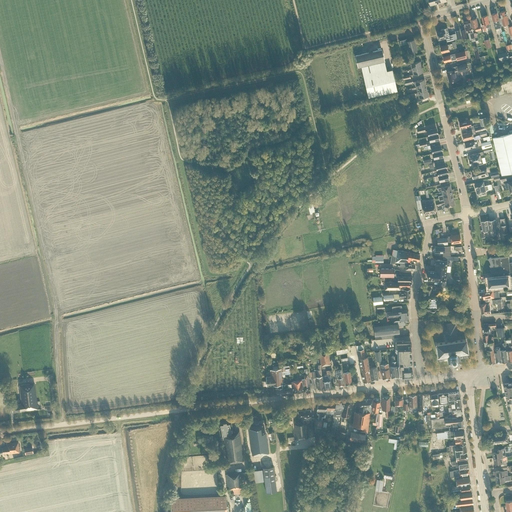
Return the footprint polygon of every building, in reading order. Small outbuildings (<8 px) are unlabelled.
[(502,25),(509,23),(506,10),(500,12),(501,18),(500,18),(502,25)] [(497,13),(491,14),(493,21),(494,26),(495,29),(501,28),(497,13)] [(489,23),(487,15),(481,17),(483,24),(482,25),(483,31),(487,30),(486,27),(490,26),(489,23)] [(476,31),(481,29),(480,25),(478,26),(476,18),(471,19),(473,27),(475,27),(476,31)] [(471,38),(475,37),(474,33),(474,32),(473,32),(470,20),(469,20),(468,19),(465,20),(464,21),(466,30),(469,29),(470,32),(470,33),(471,38)] [(455,34),(449,35),(447,28),(441,30),(442,32),(437,33),(439,40),(446,38),(447,41),(456,39),(455,33),(455,34)] [(414,40),(407,41),(406,39),(399,40),(401,45),(407,43),(409,52),(416,50),(415,46),(416,46),(414,40)] [(449,48),(452,47),(452,44),(448,45),(440,46),(442,53),(450,51),(449,48)] [(386,70),(384,61),(381,49),(355,55),(358,67),(361,66),(368,97),(397,91),(392,69),(386,70)] [(452,60),(454,60),(457,59),(457,60),(467,58),(465,51),(450,54),(450,55),(443,57),(444,62),(447,61),(448,63),(449,64),(452,63),(452,62),(452,60)] [(509,58),(507,52),(498,54),(500,61),(509,58)] [(411,69),(421,67),(420,61),(410,64),(411,69)] [(459,72),(469,69),(468,69),(472,68),(471,63),(458,66),(458,69),(447,72),(449,82),(459,79),(456,70),(459,69),(459,72)] [(413,75),(422,73),(421,67),(411,69),(413,75)] [(416,87),(425,85),(424,79),(414,82),(416,87)] [(467,130),(474,128),(473,125),(471,126),(470,120),(460,123),(461,129),(466,127),(467,130)] [(473,134),(475,133),(474,128),(467,130),(466,130),(467,133),(462,134),(464,140),(474,138),(473,137),(473,134)] [(511,132),(493,137),(502,175),(511,172),(511,132)] [(476,146),(478,146),(477,141),(474,141),(465,144),(466,149),(476,147),(476,146)] [(493,151),(492,146),(483,149),(484,152),(490,151),(490,152),(489,152),(491,159),(495,158),(493,151)] [(480,155),(483,154),(482,152),(469,155),(470,160),(469,162),(470,163),(471,164),(482,161),(480,155)] [(479,177),(488,175),(486,169),(472,172),(473,178),(479,177)] [(501,179),(500,179),(497,180),(498,185),(502,184),(501,181),(511,178),(511,173),(500,176),(501,179)] [(485,190),(488,190),(487,185),(484,186),(483,182),(475,184),(476,188),(477,193),(478,194),(481,193),(481,192),(485,191),(485,190)] [(438,198),(452,195),(451,190),(442,193),(442,195),(438,196),(438,198)] [(430,214),(435,213),(433,204),(430,204),(429,200),(427,200),(430,214)] [(489,235),(498,234),(497,226),(496,226),(495,219),(487,221),(481,221),(483,230),(481,230),(482,237),(485,237),(484,232),(485,232),(484,231),(489,230),(489,235)] [(451,243),(461,242),(460,235),(450,236),(447,236),(448,238),(446,238),(437,239),(437,245),(447,245),(447,242),(451,242),(451,243)] [(450,256),(450,246),(435,246),(435,252),(442,252),(442,256),(450,256)] [(418,261),(420,255),(412,253),(398,250),(397,250),(393,249),(392,256),(396,257),(395,262),(398,262),(409,263),(410,259),(418,261)] [(492,257),(490,257),(488,259),(489,260),(490,262),(490,263),(490,264),(490,265),(489,265),(490,266),(490,267),(491,268),(491,269),(490,270),(489,270),(490,271),(491,272),(491,273),(491,274),(496,274),(497,277),(488,278),(487,278),(488,281),(488,285),(488,288),(489,288),(511,285),(511,262),(509,263),(509,256),(495,257),(493,258),(492,257)] [(428,270),(427,280),(445,281),(447,261),(436,260),(435,271),(428,270)] [(380,268),(380,277),(393,277),(393,268),(380,268)] [(394,273),(394,277),(394,281),(411,282),(412,277),(396,277),(396,273),(394,273)] [(435,287),(432,287),(432,285),(427,285),(427,288),(426,289),(426,303),(425,303),(425,310),(439,309),(438,295),(433,295),(433,294),(431,294),(431,291),(435,291),(435,287)] [(393,295),(383,296),(384,300),(399,299),(399,298),(410,298),(410,289),(401,289),(401,292),(399,292),(399,294),(393,294),(393,295)] [(496,292),(495,292),(493,292),(493,291),(489,291),(479,292),(480,300),(480,299),(488,298),(494,298),(494,297),(499,296),(499,293),(496,294),(496,292)] [(490,307),(489,307),(488,303),(489,303),(488,298),(480,299),(481,303),(480,304),(481,314),(491,313),(490,307)] [(502,308),(501,299),(492,300),(493,303),(498,303),(498,308),(502,308)] [(408,322),(408,310),(402,311),(401,306),(392,307),(392,312),(386,312),(387,317),(399,316),(400,320),(397,320),(396,321),(395,321),(394,321),(394,322),(393,323),(393,324),(374,326),(375,340),(399,337),(399,333),(398,326),(405,325),(404,322),(408,322)] [(454,341),(453,332),(456,332),(456,330),(455,323),(442,325),(443,331),(443,333),(446,333),(447,342),(444,342),(437,343),(436,343),(436,346),(437,353),(438,356),(447,354),(448,361),(450,361),(453,361),(457,360),(459,360),(458,353),(467,351),(467,348),(466,342),(465,339),(454,341)] [(483,327),(483,333),(491,332),(490,326),(496,326),(496,323),(488,324),(488,323),(483,324),(483,327)] [(497,328),(498,336),(505,336),(504,327),(497,328)] [(488,342),(489,342),(489,335),(483,335),(484,342),(484,345),(485,350),(485,353),(487,352),(488,363),(496,362),(494,347),(494,342),(492,342),(488,342)] [(411,346),(410,341),(404,341),(396,341),(396,349),(398,349),(408,348),(408,345),(410,345),(410,346),(411,346)] [(365,357),(363,349),(362,344),(356,345),(358,359),(359,358),(363,382),(371,381),(369,369),(369,368),(367,357),(365,357)] [(328,351),(319,353),(321,365),(330,364),(328,351)] [(399,365),(409,365),(411,365),(411,360),(411,361),(409,361),(409,359),(411,359),(411,355),(409,355),(398,355),(399,365)] [(397,366),(396,361),(395,356),(391,357),(393,366),(389,366),(391,378),(398,377),(397,366)] [(382,379),(390,378),(388,363),(380,364),(382,379)] [(282,383),(281,375),(290,374),(290,367),(282,367),(282,369),(281,369),(270,370),(271,377),(266,377),(266,386),(277,384),(280,384),(280,383),(282,383)] [(369,369),(371,381),(378,379),(376,367),(369,368),(369,369)] [(409,368),(398,369),(399,376),(402,376),(402,377),(412,376),(412,368),(409,368)] [(338,386),(344,385),(342,374),(342,373),(342,369),(335,371),(337,378),(338,386)] [(305,390),(310,389),(306,370),(305,370),(305,375),(301,376),(301,380),(300,380),(301,391),(305,391),(305,390)] [(345,385),(352,384),(350,371),(346,372),(346,370),(343,371),(345,385)] [(331,380),(330,375),(330,372),(327,373),(327,376),(322,376),(323,388),(331,387),(330,381),(331,380)] [(293,393),(301,391),(300,380),(296,381),(292,382),(293,393)] [(292,393),(291,387),(291,383),(284,384),(284,382),(282,383),(280,383),(280,384),(280,388),(283,388),(284,394),(292,393)] [(12,411),(37,408),(34,384),(30,385),(30,384),(19,385),(21,404),(12,405),(12,411)] [(276,395),(284,394),(283,388),(280,388),(280,384),(277,384),(278,388),(276,389),(275,388),(276,395)] [(452,407),(461,406),(460,398),(459,392),(458,391),(447,393),(448,399),(449,407),(452,407)] [(447,393),(438,394),(440,410),(443,410),(443,404),(448,403),(447,393)] [(408,395),(409,406),(410,410),(411,410),(411,412),(417,412),(416,395),(408,395)] [(374,420),(373,420),(372,425),(376,425),(378,412),(380,398),(374,398),(371,411),(376,411),(374,420)] [(372,399),(359,400),(358,407),(359,407),(358,412),(355,411),(353,426),(360,427),(359,431),(367,432),(372,399)] [(348,417),(351,402),(344,401),(341,421),(344,422),(345,417),(348,417)] [(341,414),(342,409),(343,409),(344,402),(336,403),(335,409),(334,414),(341,414)] [(333,413),(335,403),(327,403),(325,413),(333,413)] [(325,410),(326,404),(318,404),(317,410),(316,413),(318,413),(318,418),(314,418),(313,425),(313,426),(321,427),(322,419),(321,419),(322,416),(324,416),(325,410)] [(454,416),(462,415),(462,412),(461,406),(452,407),(449,407),(448,408),(448,411),(452,411),(452,414),(454,413),(454,416)] [(313,425),(314,418),(311,418),(310,410),(298,411),(298,418),(299,420),(295,421),(296,439),(307,438),(306,423),(308,423),(308,419),(310,419),(310,425),(313,425)] [(449,430),(455,429),(464,428),(463,420),(462,416),(445,418),(445,417),(431,418),(432,428),(437,428),(442,427),(446,427),(449,426),(449,430)] [(224,439),(225,449),(222,449),(223,455),(226,454),(227,464),(243,461),(239,431),(231,432),(231,429),(230,422),(218,423),(219,430),(221,440),(224,439)] [(250,429),(249,429),(252,455),(268,453),(266,433),(264,433),(263,422),(249,424),(250,429)] [(454,437),(464,436),(464,429),(455,430),(455,429),(449,430),(444,431),(436,432),(437,439),(439,438),(439,441),(445,441),(445,438),(454,437)] [(365,434),(351,432),(349,440),(364,443),(365,434)] [(508,442),(507,434),(491,436),(492,444),(508,442)] [(455,445),(465,443),(464,436),(454,438),(455,442),(449,443),(449,446),(450,446),(454,446),(455,446),(455,445)] [(8,453),(19,452),(18,442),(6,443),(7,447),(0,447),(0,453),(8,453)] [(459,453),(465,452),(466,452),(465,444),(458,445),(458,446),(455,446),(454,446),(455,453),(459,453)] [(493,458),(502,457),(502,453),(505,453),(505,448),(499,449),(499,452),(493,452),(493,458)] [(456,461),(458,460),(467,459),(466,453),(465,454),(465,452),(459,453),(455,453),(456,461)] [(507,465),(506,460),(503,460),(502,457),(493,458),(494,463),(501,463),(501,466),(507,465)] [(467,460),(458,462),(458,460),(456,461),(451,461),(452,465),(455,464),(456,467),(458,467),(459,469),(468,468),(467,460)] [(273,467),(263,468),(266,493),(276,492),(275,482),(273,467)] [(504,472),(507,472),(507,467),(501,468),(501,471),(495,472),(496,477),(505,476),(504,472)] [(263,481),(262,469),(252,471),(253,483),(263,481)] [(242,493),(241,487),(242,487),(240,472),(226,475),(228,489),(232,489),(233,494),(242,493)] [(469,477),(458,479),(458,476),(455,477),(456,486),(470,484),(469,477)] [(453,494),(471,491),(470,485),(459,486),(459,490),(453,491),(453,494)] [(460,500),(472,498),(471,491),(456,493),(456,499),(460,499),(460,500)] [(170,511),(225,511),(225,496),(170,499),(170,511)] [(455,506),(473,504),(472,498),(452,501),(452,507),(455,507),(455,506)]
